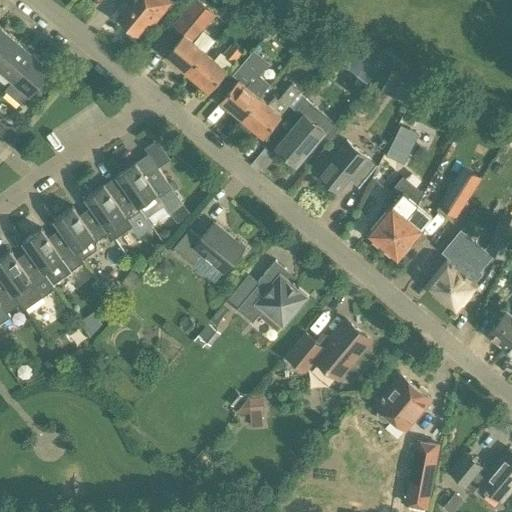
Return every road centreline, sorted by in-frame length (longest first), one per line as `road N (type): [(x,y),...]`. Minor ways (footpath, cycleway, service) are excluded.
road 1 (residential): [(511,397),(156,100)]
road 2 (residential): [(0,207),(156,100)]
road 3 (residential): [(156,100),(38,0)]
